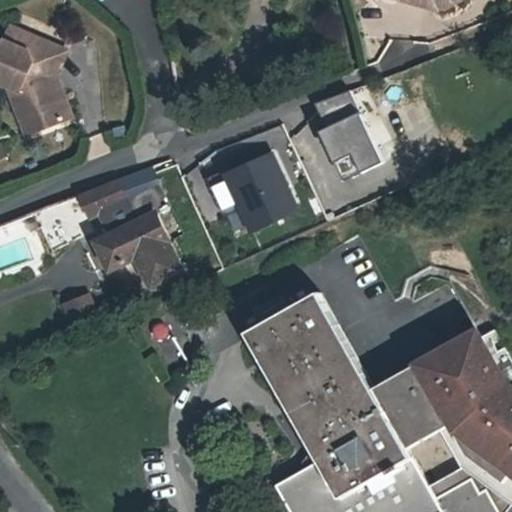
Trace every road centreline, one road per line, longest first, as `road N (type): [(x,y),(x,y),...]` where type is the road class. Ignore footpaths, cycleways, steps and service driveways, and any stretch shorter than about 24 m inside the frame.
road 1 (track): [(166,146),(511,20)]
road 2 (residential): [(0,207),(166,146),(147,27),(119,0)]
